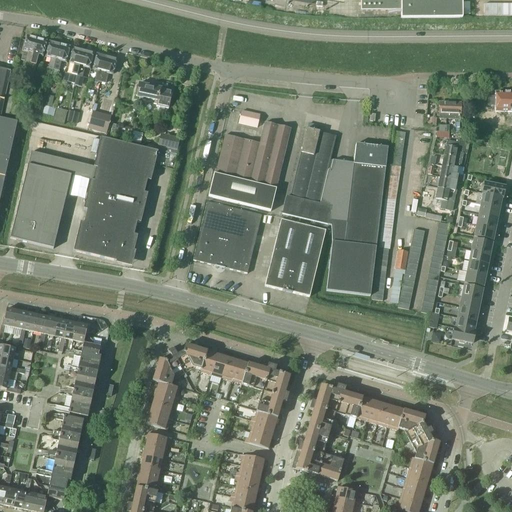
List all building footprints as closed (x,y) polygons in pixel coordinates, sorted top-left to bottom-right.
[(360,0),(360,12),(400,11),(400,19),(461,19),(461,0),(360,0)] [(33,37),(27,36),(27,37),(26,37),(22,51),(23,52),(20,61),(24,62),(24,63),(29,64),(36,40),(33,39),(33,37)] [(45,41),(39,39),(39,40),(36,40),(29,64),(35,66),(37,55),(42,57),(46,42),(45,42),(45,41)] [(53,70),(59,46),(56,45),(56,43),(51,42),(50,43),(49,43),(46,57),(50,59),(48,69),(53,70)] [(65,62),(69,48),(68,48),(68,47),(63,45),(62,46),(59,46),(53,70),(58,71),(61,61),(65,62)] [(76,76),(83,52),(80,51),(80,50),(74,48),(74,49),(73,49),(69,63),(74,65),(71,75),(76,76)] [(89,69),(93,54),(92,54),(92,53),(86,51),(86,52),(83,52),(76,76),(81,78),(84,67),(89,69)] [(103,56),(97,54),(97,55),(96,55),(92,70),(97,71),(95,81),(100,82),(106,58),(103,57),(103,56)] [(115,59),(109,57),(109,59),(106,58),(100,82),(105,84),(107,73),(112,75),(116,60),(115,60),(115,59)] [(0,196),(17,123),(0,119),(0,115),(3,101),(10,71),(0,69),(0,196)] [(14,116),(22,85),(11,83),(7,102),(4,114),(14,116)] [(157,107),(161,90),(145,86),(145,85),(139,84),(139,85),(138,85),(136,96),(154,100),(153,104),(156,105),(156,107),(157,107)] [(167,109),(171,92),(161,90),(157,107),(167,109)] [(509,93),(504,93),(494,93),(494,112),(479,112),(478,124),(504,126),(504,113),(511,112),(511,93),(509,93)] [(30,114),(38,116),(41,105),(33,103),(30,114)] [(449,103),(439,103),(438,119),(449,120),(449,103)] [(460,104),(449,103),(449,120),(459,120),(460,104)] [(45,106),(43,114),(51,116),(53,108),(45,106)] [(58,110),(55,120),(63,122),(65,112),(58,110)] [(255,134),(259,116),(241,112),(236,130),(255,134)] [(106,131),(110,118),(92,113),(88,126),(106,131)] [(77,124),(79,116),(70,114),(68,123),(77,124)] [(77,124),(85,126),(87,119),(79,117),(77,124)] [(270,212),(290,129),(264,123),(259,145),(224,136),(214,175),(213,175),(208,197),(270,212)] [(318,204),(328,161),(334,137),(320,134),(320,135),(318,135),(319,132),(306,129),(300,154),(301,154),(291,198),(286,197),(281,215),(327,226),(331,208),(318,204)] [(176,155),(180,139),(159,134),(156,151),(176,155)] [(53,250),(70,176),(90,181),(83,210),(86,211),(83,224),(80,223),(73,252),(123,264),(125,262),(126,263),(127,263),(128,263),(129,262),(129,261),(129,260),(131,259),(137,237),(133,236),(136,223),(140,224),(147,195),(143,194),(146,181),(150,182),(154,166),(157,153),(100,139),(93,168),(30,153),(28,166),(27,166),(11,233),(16,241),(53,250)] [(95,154),(99,141),(94,139),(90,153),(95,154)] [(461,160),(464,147),(465,142),(457,141),(457,144),(446,141),(443,156),(461,160)] [(375,248),(387,148),(355,145),(353,164),(343,244),(375,248)] [(460,168),(461,160),(443,156),(441,167),(456,170),(457,168),(460,168)] [(343,244),(353,164),(328,161),(318,204),(331,208),(327,226),(331,227),(331,242),(325,292),(369,297),(375,248),(343,244)] [(389,250),(395,201),(400,168),(389,166),(384,199),(378,249),(389,250)] [(441,167),(439,178),(458,181),(459,176),(455,175),(456,170),(441,167)] [(439,178),(437,189),(456,192),(458,181),(439,178)] [(502,199),(504,188),(484,184),(481,195),(502,199)] [(437,189),(435,200),(441,201),(440,209),(451,211),(455,195),(456,192),(437,189)] [(499,209),(501,199),(502,199),(481,195),(482,195),(480,205),(499,209)] [(247,274),(261,216),(206,203),(192,261),(214,267),(224,269),(247,274)] [(496,220),(499,209),(480,205),(478,216),(496,220)] [(424,218),(425,214),(426,211),(417,209),(416,216),(424,218)] [(425,214),(424,218),(424,219),(440,223),(441,217),(425,214)] [(494,230),(496,220),(478,216),(476,226),(494,230)] [(325,232),(280,221),(264,287),(281,291),(281,292),(291,294),(309,298),(323,238),(325,232)] [(492,241),(494,230),(476,226),(473,237),(492,241)] [(489,255),(491,244),(473,240),(470,251),(489,255)] [(487,266),(489,255),(470,251),(468,262),(487,266)] [(407,253),(397,252),(394,269),(404,271),(407,253)] [(485,277),(487,266),(468,262),(466,273),(485,277)] [(482,287),(485,277),(466,273),(464,284),(482,287)] [(479,302),(482,291),(463,287),(461,298),(479,302)] [(477,312),(479,302),(461,298),(459,308),(477,312)] [(475,323),(477,312),(459,308),(456,319),(475,323)] [(13,329),(16,312),(6,310),(2,326),(1,326),(0,329),(0,333),(3,334),(5,327),(13,329)] [(23,331),(26,314),(16,312),(13,329),(21,331),(23,331)] [(33,333),(36,316),(26,314),(23,331),(21,331),(19,337),(23,338),(25,331),(33,333)] [(43,335),(46,318),(36,316),(33,333),(41,335),(43,335)] [(53,337),(56,321),(46,318),(43,335),(41,335),(39,342),(43,342),(45,336),(53,337)] [(473,333),(475,323),(456,319),(454,329),(453,329),(474,333),(473,333)] [(63,339),(66,323),(56,321),(53,337),(61,339),(63,339)] [(72,342),(76,325),(66,323),(63,339),(61,339),(59,346),(63,347),(64,340),(72,342)] [(85,335),(87,327),(76,325),(72,342),(83,344),(85,335)] [(105,329),(102,331),(100,333),(102,338),(108,334),(105,329)] [(471,344),(474,333),(453,329),(451,340),(471,344)] [(97,357),(100,347),(92,346),(83,344),(81,354),(97,358),(97,357)] [(0,357),(12,360),(15,350),(0,346),(0,357)] [(200,371),(206,352),(185,346),(183,352),(176,356),(172,348),(167,351),(171,359),(165,362),(158,360),(152,382),(158,384),(158,383),(171,387),(172,381),(194,369),(200,371)] [(87,419),(96,378),(100,358),(97,357),(97,358),(81,354),(74,352),(73,357),(80,358),(77,370),(70,368),(68,376),(75,378),(73,390),(65,388),(64,396),(71,398),(69,410),(54,407),(53,411),(87,419)] [(217,354),(210,352),(210,353),(206,352),(200,371),(199,373),(210,376),(217,354)] [(224,356),(217,354),(210,376),(220,379),(227,358),(223,357),(224,356)] [(11,368),(12,360),(0,357),(0,368),(10,370),(10,372),(17,374),(17,370),(11,368)] [(238,360),(231,358),(230,360),(227,358),(220,379),(231,382),(238,360)] [(244,362),(238,360),(231,382),(241,386),(248,365),(244,364),(244,362)] [(266,370),(252,366),(248,365),(241,386),(262,392),(268,371),(276,373),(277,368),(267,365),(266,370)] [(0,378),(8,380),(10,372),(10,370),(0,368),(0,378)] [(289,377),(276,373),(268,371),(262,392),(256,413),(277,419),(282,402),(285,404),(288,394),(284,393),(289,377)] [(6,388),(8,380),(0,378),(0,389),(6,391),(5,392),(12,394),(13,390),(6,388)] [(177,396),(179,389),(171,387),(158,383),(158,384),(156,390),(155,390),(154,394),(178,401),(179,397),(177,396)] [(355,420),(361,399),(343,393),(345,388),(335,385),(334,390),(320,386),(315,402),(311,401),(308,410),(312,412),(307,428),(328,434),(335,414),(355,420)] [(177,405),(178,401),(154,394),(153,397),(154,397),(152,404),(173,410),(175,404),(177,405)] [(372,401),(365,399),(365,400),(361,399),(355,420),(366,423),(372,401)] [(379,403),(372,401),(366,423),(376,426),(382,405),(379,404),(379,403)] [(171,417),(173,410),(152,404),(150,411),(149,411),(147,414),(172,422),(173,418),(171,417)] [(393,407),(386,405),(386,406),(382,405),(376,426),(386,429),(393,407)] [(400,409),(393,407),(386,429),(397,432),(398,430),(397,430),(403,411),(399,410),(400,409)] [(424,418),(417,415),(403,411),(397,430),(398,430),(403,432),(415,454),(414,459),(413,460),(432,465),(439,444),(432,442),(429,436),(435,432),(432,427),(426,431),(422,424),(424,418)] [(277,419),(256,413),(254,419),(251,418),(250,422),(275,430),(276,426),(275,426),(277,419)] [(171,426),(172,422),(147,414),(146,418),(148,418),(145,425),(166,432),(168,425),(171,426)] [(70,482),(80,433),(83,422),(57,416),(56,420),(62,422),(60,434),(52,432),(52,436),(51,440),(58,442),(56,454),(48,452),(46,460),(54,462),(51,474),(44,472),(43,477),(50,478),(67,481),(67,482),(70,482)] [(275,430),(250,422),(249,426),(251,427),(249,433),(270,440),(272,433),(274,433),(275,430)] [(328,434),(307,428),(303,443),(299,442),(291,469),(316,476),(317,476),(323,455),(322,455),(328,434)] [(270,440),(249,433),(247,440),(245,439),(244,443),(268,451),(269,447),(268,446),(270,440)] [(170,445),(171,441),(146,435),(145,439),(146,439),(145,446),(166,451),(168,445),(170,445)] [(165,458),(166,451),(145,446),(143,453),(142,453),(141,456),(166,462),(167,458),(165,458)] [(343,461),(323,455),(317,476),(337,482),(343,461)] [(165,466),(166,462),(141,456),(140,460),(142,460),(140,467),(161,472),(163,466),(165,466)] [(265,462),(240,456),(239,460),(241,461),(240,467),(261,472),(262,465),(264,466),(265,462)] [(432,465),(413,460),(414,459),(411,459),(408,470),(430,476),(432,469),(431,469),(432,465)] [(160,479),(161,472),(140,467),(138,474),(137,474),(137,478),(162,483),(162,479),(160,479)] [(261,472),(240,467),(238,474),(236,473),(235,477),(260,483),(261,479),(259,479),(261,472)] [(430,476),(408,470),(405,480),(426,486),(427,483),(428,483),(430,476)] [(260,483),(235,477),(234,481),(236,482),(235,489),(256,493),(258,486),(259,487),(260,483)] [(65,491),(67,482),(67,481),(50,478),(48,488),(65,491)] [(161,487),(162,483),(137,478),(136,481),(137,481),(135,488),(157,493),(158,487),(161,487)] [(426,486),(405,480),(402,490),(424,497),(426,490),(425,490),(426,486)] [(0,505),(2,506),(6,489),(8,490),(9,483),(5,482),(4,489),(0,488),(0,505)] [(22,510),(26,494),(28,494),(29,487),(25,487),(24,493),(16,492),(12,508),(22,510)] [(63,502),(65,491),(48,488),(46,498),(50,505),(53,503),(54,500),(63,502)] [(152,511),(157,493),(135,488),(132,505),(128,504),(125,511),(152,511)] [(12,508),(16,492),(8,490),(6,489),(2,506),(12,508)] [(256,493),(235,489),(233,495),(231,494),(230,499),(255,504),(256,500),(255,500),(256,493)] [(337,489),(335,496),(334,496),(333,499),(358,505),(359,501),(356,500),(358,494),(337,489)] [(424,497),(402,490),(399,501),(420,507),(421,503),(422,504),(424,497)] [(32,511),(36,496),(28,494),(26,494),(22,510),(29,511),(32,511)] [(48,506),(50,505),(46,498),(36,496),(32,511),(43,511),(45,506),(48,506)] [(255,504),(230,499),(229,503),(232,503),(230,510),(240,511),(252,511),(253,507),(254,508),(255,504)] [(358,505),(333,499),(332,503),(333,503),(332,510),(339,511),(353,511),(355,509),(357,509),(358,505)] [(420,507),(399,501),(396,511),(397,511),(419,511),(420,511),(419,510),(420,507)]
